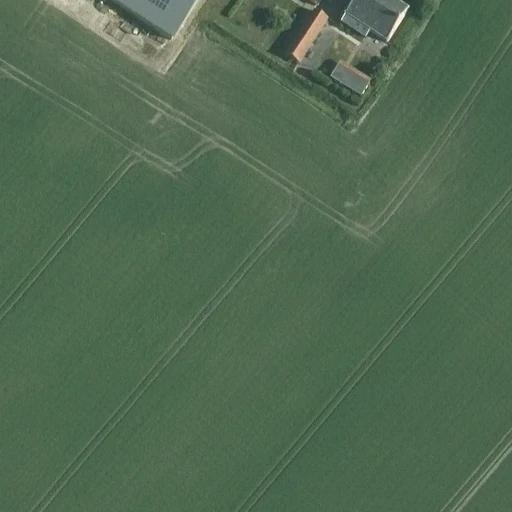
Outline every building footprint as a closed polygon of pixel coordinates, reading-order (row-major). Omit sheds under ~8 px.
[(105,0),(170,42),(197,0),(105,0)] [(321,0),(303,0),(316,8),(321,0)] [(384,0),(356,0),(340,26),(365,42),(369,35),(386,45),(406,14),(384,0)] [(298,66),(327,21),(314,13),(285,57),(298,66)] [(337,68),(329,81),(360,100),(368,87),(337,68)]
